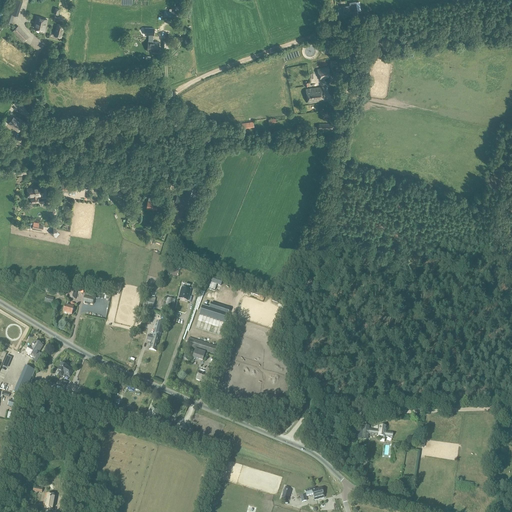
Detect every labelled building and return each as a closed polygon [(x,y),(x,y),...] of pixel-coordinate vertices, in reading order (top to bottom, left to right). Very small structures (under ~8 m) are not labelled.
[(345,7),(343,7),(344,13),(346,13),(350,12),(350,17),(358,16),(357,11),(356,2),(350,3),(350,6),(345,7)] [(14,15),(9,13),(6,23),(11,25),(14,15)] [(45,30),(47,20),(37,17),(34,28),(45,30)] [(65,26),(57,23),(53,35),(62,38),(65,26)] [(17,27),(13,31),(24,42),(28,38),(17,27)] [(148,42),(148,51),(154,52),(158,52),(158,42),(153,42),(153,36),(149,36),(149,42),(148,42)] [(328,66),(317,70),(321,80),(332,76),(328,66)] [(321,87),(306,89),(308,103),(323,101),(321,87)] [(26,97),(21,100),(27,112),(33,109),(26,97)] [(11,120),(8,123),(18,131),(23,125),(14,117),(11,120)] [(60,192),(77,194),(78,185),(61,183),(60,192)] [(37,196),(37,195),(40,195),(40,194),(43,193),(43,195),(51,194),(49,184),(43,185),(44,190),(41,191),(40,187),(28,189),(29,197),(34,196),(34,197),(30,197),(31,204),(39,203),(38,197),(38,196),(37,196)] [(147,192),(146,195),(155,196),(156,191),(157,189),(156,189),(148,188),(147,192)] [(196,190),(188,188),(186,196),(188,197),(193,198),(196,190)] [(178,195),(176,201),(186,204),(188,197),(186,196),(185,197),(178,195)] [(149,197),(148,201),(147,208),(157,209),(158,203),(154,202),(155,198),(149,197)] [(31,222),(30,227),(33,228),(32,229),(42,231),(43,226),(39,225),(39,223),(34,222),(33,223),(31,222)] [(214,281),(211,291),(217,293),(218,289),(224,291),(226,285),(214,281)] [(48,285),(47,292),(48,292),(53,293),(53,291),(54,291),(57,292),(58,288),(54,288),(54,286),(48,285)] [(181,289),(178,299),(188,302),(191,291),(191,289),(182,287),(181,289)] [(70,290),(69,296),(69,298),(76,299),(77,292),(70,290)] [(86,290),(84,296),(94,298),(95,292),(86,290)] [(94,298),(84,296),(83,302),(93,304),(94,298)] [(175,300),(168,298),(167,298),(165,308),(173,310),(175,300)] [(155,301),(144,299),(142,307),(153,309),(155,301)] [(74,308),(65,306),(63,312),(72,315),(74,308)] [(225,315),(200,306),(197,315),(222,323),(225,315)] [(164,323),(159,321),(156,333),(157,333),(161,334),(164,323)] [(148,336),(147,341),(151,342),(150,346),(149,350),(156,351),(158,343),(159,339),(160,335),(157,334),(156,337),(148,336)] [(189,338),(186,346),(215,355),(217,347),(189,338)] [(29,354),(28,355),(34,359),(33,361),(36,363),(41,354),(38,353),(42,346),(36,342),(35,343),(34,345),(33,345),(32,346),(33,347),(29,354)] [(205,353),(195,349),(193,358),(203,361),(205,353)] [(68,368),(68,367),(62,363),(57,370),(58,371),(57,372),(59,374),(58,375),(62,377),(62,376),(64,378),(66,375),(69,377),(73,371),(68,368)] [(0,381),(3,383),(10,368),(4,366),(0,374),(0,381)] [(26,367),(17,386),(15,392),(23,396),(34,371),(26,367)] [(206,383),(211,370),(207,368),(205,374),(199,372),(196,379),(206,383)] [(46,388),(43,393),(47,396),(51,390),(46,388)] [(53,389),(51,396),(52,396),(56,397),(66,400),(68,393),(53,389)] [(21,403),(22,400),(22,397),(15,395),(13,401),(20,403),(21,403)] [(20,403),(13,401),(10,400),(8,406),(18,409),(20,403)] [(159,411),(151,408),(147,419),(154,422),(159,411)] [(122,412),(121,414),(132,419),(134,415),(123,410),(122,412)] [(162,420),(160,427),(169,431),(172,424),(162,420)] [(184,424),(179,426),(179,432),(185,434),(188,429),(184,424)] [(362,425),(362,434),(361,438),(368,439),(369,434),(369,429),(370,426),(362,425)] [(375,430),(374,434),(377,435),(377,436),(378,436),(378,437),(378,440),(385,440),(385,438),(385,437),(392,437),(393,433),(392,433),(386,432),(387,427),(378,426),(378,430),(375,430)] [(321,489),(316,490),(315,488),(305,491),(306,495),(312,494),(314,500),(324,498),(321,489)] [(282,497),(288,500),(291,491),(285,489),(282,497)] [(46,494),(44,508),(53,510),(56,496),(46,494)]
